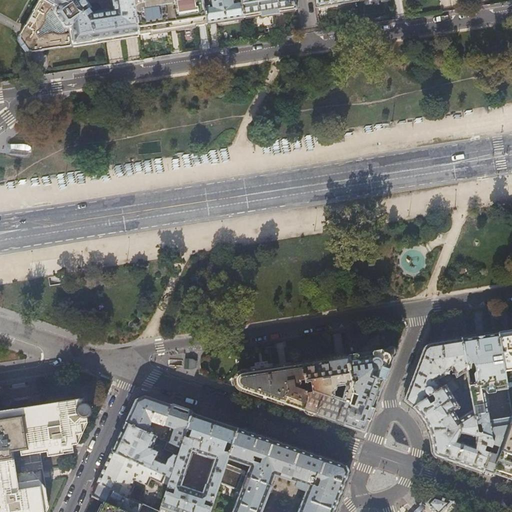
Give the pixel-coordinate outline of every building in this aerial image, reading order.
[(40,0),(34,10),(34,11),(26,25),(25,25),(19,35),(18,38),(18,40),(25,50),(27,51),(30,51),(42,49),(41,49),(58,46),(59,47),(70,45),(72,44),(72,45),(108,40),(139,35),(139,34),(134,0),(40,0)] [(134,0),(139,34),(174,29),(207,24),(202,0),(134,0)] [(202,0),(207,24),(227,21),(244,18),(240,0),(202,0)] [(240,0),(244,18),(268,14),(297,10),(294,0),(240,0)] [(28,146),(9,143),(8,143),(8,144),(7,144),(7,145),(6,146),(6,147),(5,148),(5,149),(5,150),(5,151),(5,152),(5,153),(5,154),(6,155),(6,156),(7,157),(26,160),(27,159),(28,159),(28,158),(29,157),(30,156),(30,155),(30,154),(31,153),(31,152),(31,151),(31,150),(30,149),(30,148),(30,147),(29,147),(29,146),(28,146)] [(511,330),(499,332),(505,371),(511,369),(511,330)] [(483,335),(462,338),(467,369),(469,384),(470,389),(473,410),(477,433),(490,437),(492,442),(491,447),(489,452),(482,472),(485,473),(490,475),(493,476),(494,472),(510,425),(511,422),(511,421),(511,417),(511,414),(489,418),(485,392),(507,389),(507,388),(507,383),(505,371),(499,332),(483,335)] [(432,450),(433,453),(434,455),(436,456),(438,457),(482,472),(489,452),(482,449),(483,444),(491,447),(492,442),(490,437),(477,433),(473,410),(458,420),(453,412),(460,407),(455,400),(458,397),(454,390),(454,385),(452,381),(462,374),(464,390),(470,389),(469,384),(467,369),(462,338),(446,341),(437,342),(430,343),(427,344),(424,346),(423,347),(410,381),(403,401),(412,408),(415,410),(420,417),(423,422),(425,425),(427,430),(429,435),(432,450)] [(380,351),(347,357),(352,386),(354,386),(353,383),(358,382),(363,384),(363,386),(363,388),(362,390),(360,392),(359,395),(353,393),(344,425),(365,432),(376,402),(395,351),(393,349),(380,351)] [(310,382),(312,393),(307,394),(308,399),(304,411),(313,414),(344,425),(353,393),(352,386),(347,357),(324,361),(302,364),(305,382),(305,383),(310,382)] [(188,358),(187,370),(193,370),(197,367),(197,361),(193,358),(188,358)] [(305,382),(302,364),(265,370),(240,374),(238,375),(237,377),(236,379),(235,381),(237,386),(238,387),(241,389),(249,392),(304,411),(308,399),(307,394),(298,395),(303,388),(301,383),(305,382)] [(131,410),(126,423),(149,433),(149,432),(149,430),(148,429),(147,429),(151,422),(166,425),(163,421),(165,417),(166,417),(171,405),(159,401),(145,396),(136,400),(131,410)] [(0,411),(0,511),(45,511),(47,509),(43,485),(38,453),(47,452),(48,457),(71,453),(69,446),(74,445),(87,418),(83,398),(67,401),(1,411),(0,411)] [(180,408),(171,405),(166,417),(165,417),(163,421),(166,425),(169,426),(169,427),(173,429),(169,443),(180,448),(193,412),(180,408)] [(193,412),(180,448),(170,479),(163,498),(160,508),(172,511),(209,511),(219,483),(224,468),(227,459),(238,428),(216,421),(193,412)] [(149,433),(126,423),(119,437),(112,451),(164,476),(170,479),(180,448),(169,443),(167,442),(164,449),(171,452),(173,454),(167,459),(165,464),(161,463),(153,460),(156,452),(153,451),(154,448),(152,447),(156,437),(149,433)] [(511,425),(510,425),(494,472),(506,476),(511,477),(511,425)] [(333,511),(349,472),(346,465),(295,448),(238,428),(227,459),(249,466),(246,475),(224,468),(219,483),(240,490),(231,511),(333,511)] [(164,476),(112,451),(104,469),(98,483),(128,498),(133,486),(131,485),(134,479),(146,485),(149,478),(161,483),(164,476)] [(128,498),(98,483),(95,489),(92,496),(106,502),(127,511),(158,511),(159,511),(142,504),(128,498)] [(148,491),(142,504),(159,511),(160,508),(163,498),(148,491)] [(426,503),(434,511),(441,511),(453,502),(434,495),(426,503)] [(127,511),(106,502),(105,503),(101,511),(127,511)]
